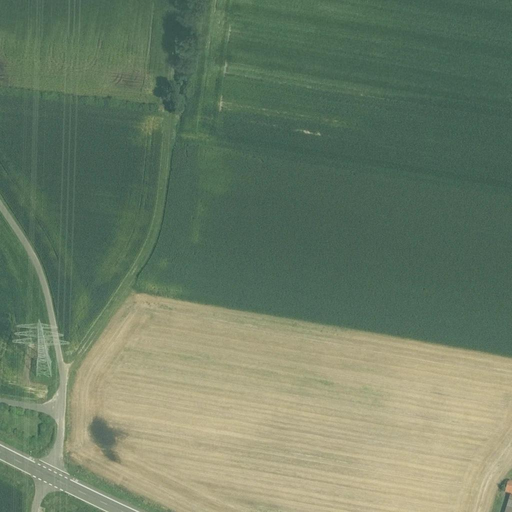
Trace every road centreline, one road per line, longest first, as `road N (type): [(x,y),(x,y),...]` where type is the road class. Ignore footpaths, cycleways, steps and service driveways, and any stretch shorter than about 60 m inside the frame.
road 1 (track): [(61,372),(157,244),(187,0)]
road 2 (unclassified): [(60,410),(47,300),(32,256),(0,206)]
